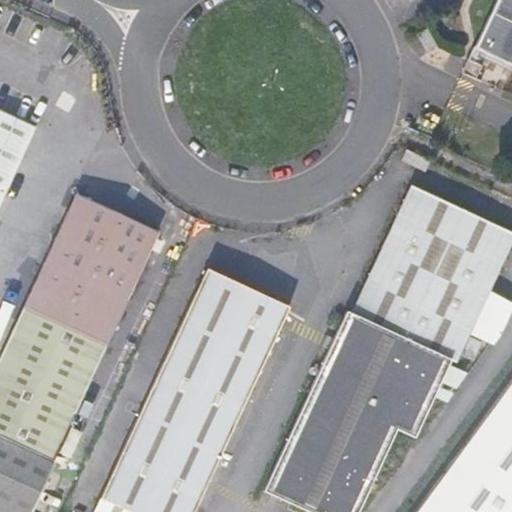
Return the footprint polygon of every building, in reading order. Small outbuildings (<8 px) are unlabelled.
[(511,0),(496,0),(475,48),(511,65),(511,0)] [(438,48),(428,28),(418,34),(428,52),(438,48)] [(481,66),(467,60),(460,76),(474,82),(481,66)] [(0,109),(0,202),(35,126),(0,109)] [(430,159),(407,148),(401,160),(425,171),(430,159)] [(347,311),(263,490),(309,511),(357,511),(397,429),(414,437),(441,379),(450,359),(456,362),(488,291),(511,239),(511,231),(411,185),(351,313),(347,311)] [(0,361),(0,483),(36,500),(84,391),(96,368),(139,275),(147,256),(158,231),(77,194),(23,311),(0,361)] [(147,256),(139,275),(145,278),(154,259),(147,256)] [(207,269),(101,498),(131,511),(193,511),(288,307),(207,269)] [(0,332),(0,361),(23,311),(12,306),(0,332)] [(96,368),(84,391),(95,396),(105,372),(96,368)] [(511,511),(511,385),(419,511),(511,511)] [(30,511),(36,500),(0,483),(0,511),(30,511)]
